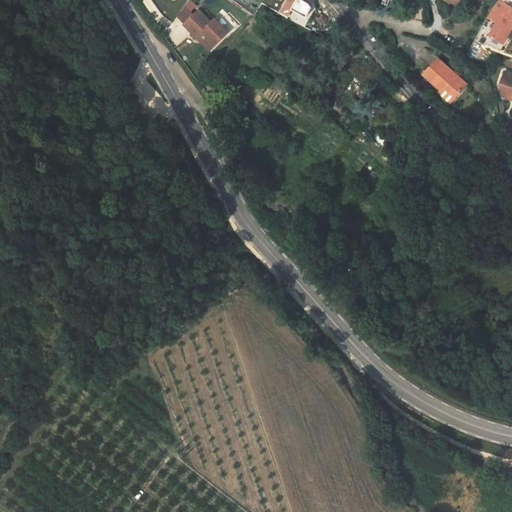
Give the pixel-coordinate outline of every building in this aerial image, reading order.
[(497,0),(488,17),(497,22),(490,35),(505,43),(511,28),(511,6),(499,0),(497,0)] [(211,22),(199,9),(184,24),(196,36),(198,34),(212,48),(225,36),(211,22)] [(214,18),(211,22),(225,36),(228,32),(214,18)] [(325,23),(319,18),(314,24),(319,29),(325,23)] [(198,34),(196,36),(210,50),(212,48),(198,34)] [(453,99),(467,84),(437,58),(424,74),(440,89),(453,99)] [(511,73),(504,71),(500,84),(503,96),(511,98),(511,73)] [(453,99),(440,89),(439,91),(451,102),(453,99)]
